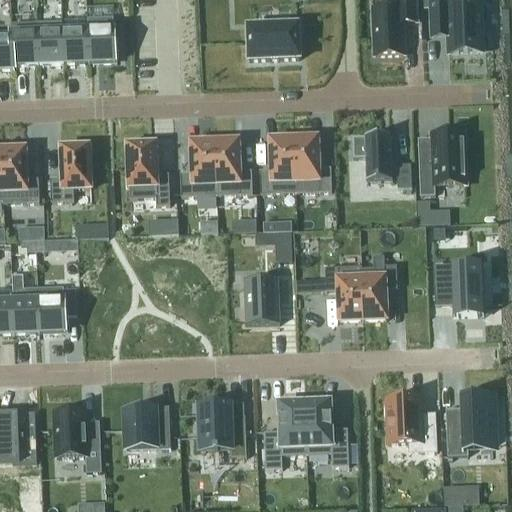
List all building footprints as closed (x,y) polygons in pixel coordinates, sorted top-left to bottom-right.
[(390,0),(391,11),(373,12),(375,60),(404,59),(402,26),(416,25),(415,0),(390,0)] [(456,0),(424,0),(425,7),(430,7),(432,40),(448,39),(448,57),(482,56),(480,4),(457,5),(456,0)] [(88,34),(89,66),(114,65),(113,23),(87,24),(88,34)] [(298,29),(247,30),(249,64),(299,63),(298,29)] [(89,66),(88,34),(63,35),(64,67),(89,66)] [(13,69),(14,69),(39,68),(38,35),(11,36),(11,41),(12,41),(13,69)] [(38,35),(39,68),(64,67),(63,35),(38,35)] [(12,41),(11,41),(0,40),(0,73),(14,73),(14,69),(13,69),(12,41)] [(418,148),(420,200),(435,200),(435,190),(465,188),(463,136),(431,138),(432,148),(418,148)] [(391,139),(352,141),(353,162),(365,162),(366,186),(392,185),(391,139)] [(218,146),(214,146),(216,200),(240,199),(252,199),(251,175),(239,175),(238,145),(235,145),(234,141),(217,141),(218,146)] [(317,142),(294,143),(296,197),(319,196),(331,196),(330,172),(318,172),(317,142)] [(271,174),(259,175),(260,199),(272,198),(296,197),(294,143),(270,144),(271,174)] [(132,149),(127,149),(129,203),(155,202),(156,210),(170,210),(168,178),(156,178),(155,148),(148,148),(148,144),(131,144),(132,149)] [(62,182),(50,182),(51,206),(64,206),(73,205),(73,193),(90,192),(89,151),(84,151),(84,146),(67,147),(67,151),(61,152),(62,182)] [(192,177),(180,177),(181,201),(193,201),(216,200),(214,146),(191,147),(192,177)] [(25,153),(1,154),(3,196),(3,205),(3,208),(27,207),(39,207),(38,183),(26,183),(25,153)] [(410,168),(396,169),(397,193),(411,192),(410,168)] [(431,230),(430,215),(430,205),(418,206),(419,230),(431,230)] [(256,223),(244,224),(244,236),(256,236),(256,223)] [(178,224),(169,224),(170,239),(178,238),(178,224)] [(217,224),(200,225),(201,238),(217,237),(217,224)] [(291,236),(291,225),(279,226),(280,236),(291,236)] [(104,242),(108,242),(108,228),(98,228),(98,242),(104,242)] [(44,244),(44,232),(20,233),(20,245),(44,244)] [(291,238),(274,238),(275,249),(275,267),(292,266),(291,238)] [(35,244),(25,245),(26,256),(35,256),(35,244)] [(44,244),(35,244),(35,256),(45,255),(44,244)] [(362,273),(360,273),(362,325),(386,323),(385,293),(397,293),(396,269),(384,269),(384,260),(372,260),(373,272),(362,273)] [(484,314),(482,268),(434,270),(435,309),(452,308),(453,321),(477,320),(484,320),(483,314),(484,314)] [(362,270),(325,272),(326,296),(337,295),(339,326),(362,325),(360,273),(362,273),(362,270)] [(20,279),(12,279),(12,293),(12,295),(21,295),(20,279)] [(278,282),(244,283),(246,329),(279,328),(278,282)] [(63,293),(37,294),(39,336),(65,335),(64,320),(63,293)] [(75,293),(63,293),(64,320),(76,319),(75,293)] [(21,295),(12,295),(13,305),(14,337),(39,336),(37,294),(21,295)] [(13,305),(0,305),(0,337),(14,337),(13,305)] [(78,335),(79,355),(103,354),(102,334),(78,335)] [(496,449),(494,399),(459,401),(460,413),(445,413),(447,461),(468,460),(467,450),(496,449)] [(421,402),(387,404),(389,448),(422,446),(423,456),(437,456),(436,417),(422,417),(421,402)] [(264,436),(265,473),(282,473),(282,460),(306,459),(304,403),(285,404),(285,407),(278,408),(279,435),(264,436)] [(323,403),(304,403),(306,459),(331,458),(331,471),(349,470),(347,433),(331,433),(330,406),(323,406),(323,403)] [(230,409),(199,410),(201,455),(231,454),(231,462),(246,461),(245,422),(231,423),(230,409)] [(170,453),(169,416),(155,416),(155,412),(125,413),(126,453),(169,452),(169,453),(170,453)] [(85,415),(55,416),(56,462),(85,461),(86,477),(101,476),(100,446),(86,447),(85,415)] [(35,416),(0,417),(0,467),(37,466),(35,416)] [(457,491),(445,492),(446,508),(458,507),(457,491)]
